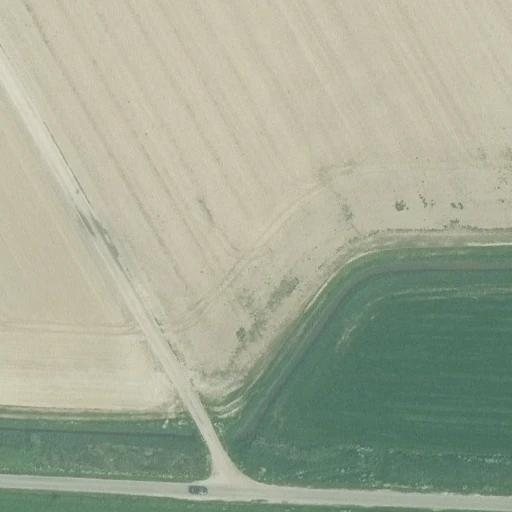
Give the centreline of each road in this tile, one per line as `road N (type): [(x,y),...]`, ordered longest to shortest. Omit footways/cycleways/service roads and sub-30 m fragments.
road 1 (unclassified): [(511,506),(0,483)]
road 2 (unknown): [(0,52),(242,494)]
